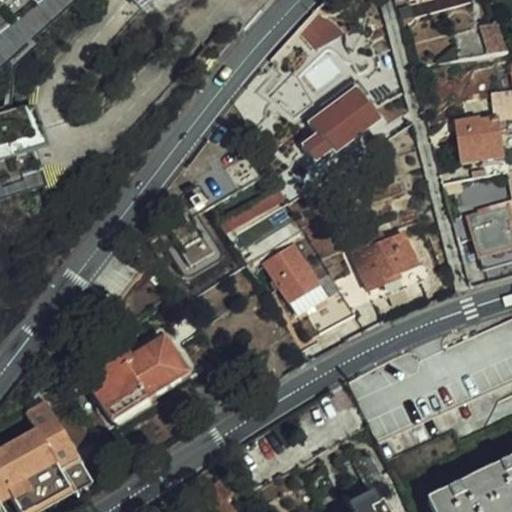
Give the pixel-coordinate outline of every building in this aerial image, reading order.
[(105,0),(125,25),(158,0),(105,0)] [(301,145),(317,166),(377,122),(354,91),(308,124),(314,135),(301,145)] [(0,149),(3,149),(41,135),(27,94),(13,99),(22,126),(0,133),(0,149)] [(252,98),(239,116),(251,136),(263,120),(259,115),(265,107),(252,98)] [(0,133),(22,126),(13,99),(0,103),(0,133)] [(476,122),(457,124),(462,165),(501,160),(496,122),(478,124),(476,122)] [(181,275),(211,257),(190,222),(235,195),(230,188),(251,175),(235,148),(207,165),(212,174),(194,184),(205,202),(199,206),(195,199),(187,204),(191,210),(155,232),(181,275)] [(230,188),(235,195),(256,183),(251,175),(230,188)] [(218,225),(223,236),(282,204),(276,193),(218,225)] [(511,201),(511,206),(511,208),(468,220),(482,274),(511,265),(511,201)] [(358,279),(335,287),(339,293),(352,314),(423,287),(403,236),(385,243),(366,250),(362,241),(359,232),(334,242),(339,251),(346,248),(358,279)] [(135,234),(95,285),(118,302),(150,257),(135,234)] [(381,235),(362,241),(366,250),(385,243),(381,235)] [(339,293),(329,299),(326,301),(295,249),(265,267),(295,318),(302,314),(316,338),(353,316),(352,314),(339,293)] [(335,287),(328,276),(319,281),(329,299),(339,293),(335,287)] [(511,321),(406,369),(350,394),(368,428),(376,445),(474,400),(511,383),(511,321)] [(102,364),(122,352),(115,340),(95,353),(102,364)] [(95,353),(74,366),(112,425),(149,402),(147,398),(183,375),(161,341),(128,362),(122,352),(102,364),(95,353)] [(301,354),(308,365),(325,356),(318,345),(301,354)] [(208,412),(224,402),(208,380),(193,390),(208,412)] [(350,394),(346,386),(330,395),(351,437),(368,428),(350,394)] [(83,476),(109,462),(82,413),(58,426),(45,403),(26,414),(37,433),(40,439),(0,460),(0,511),(16,511),(47,495),(83,476)] [(0,460),(40,439),(37,433),(0,453),(0,460)] [(394,481),(384,461),(374,466),(379,474),(375,478),(381,487),(394,481)] [(511,511),(511,464),(495,473),(430,504),(434,511),(511,511)] [(44,511),(89,488),(83,476),(47,495),(16,511),(44,511)] [(233,511),(227,504),(230,500),(218,484),(199,499),(197,496),(188,503),(193,511),(233,511)] [(409,511),(400,493),(363,511),(409,511)]
